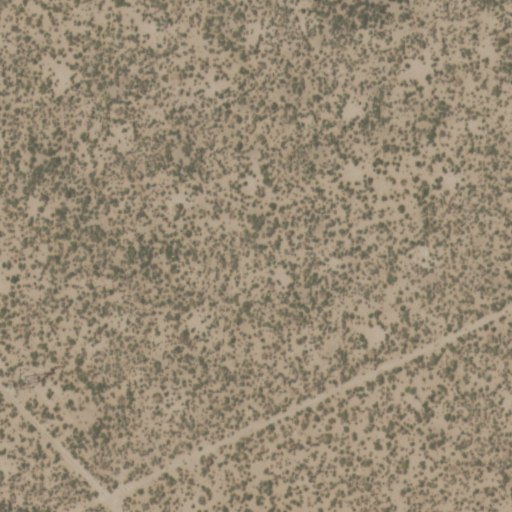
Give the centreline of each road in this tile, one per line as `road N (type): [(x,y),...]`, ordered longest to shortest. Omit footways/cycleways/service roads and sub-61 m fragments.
road 1 (track): [(511,303),(61,511)]
road 2 (track): [(119,511),(0,384)]
